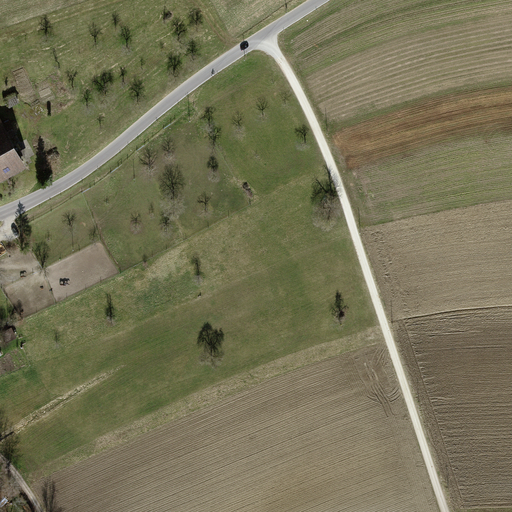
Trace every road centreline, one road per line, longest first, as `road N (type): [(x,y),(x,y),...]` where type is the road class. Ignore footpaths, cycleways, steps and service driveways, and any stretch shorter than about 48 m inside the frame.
road 1 (track): [(447,511),(336,175),(264,34)]
road 2 (unclassified): [(0,212),(80,173),(225,59),(319,0)]
